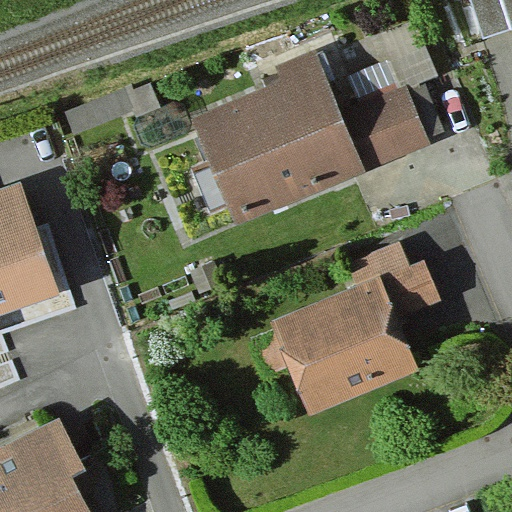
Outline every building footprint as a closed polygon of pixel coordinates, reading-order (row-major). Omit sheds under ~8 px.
[(511,36),(511,0),(458,0),(475,49),(511,36)] [(274,71),(279,86),(193,119),(236,228),(427,154),(403,95),(393,99),(382,70),(342,86),(352,113),(340,117),(316,55),(274,71)] [(0,312),(55,292),(15,188),(0,194),(0,312)] [(407,273),(398,250),(346,270),(354,291),(269,323),(275,340),(254,348),(267,382),(293,372),(312,421),(421,379),(399,321),(439,306),(424,267),(407,273)] [(86,474),(59,423),(0,453),(0,511),(90,511),(74,481),(86,474)]
